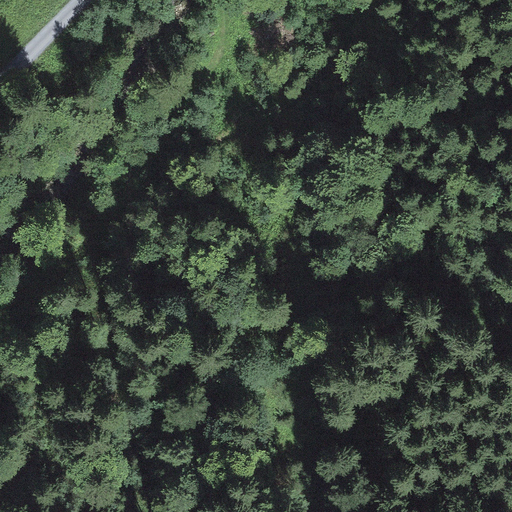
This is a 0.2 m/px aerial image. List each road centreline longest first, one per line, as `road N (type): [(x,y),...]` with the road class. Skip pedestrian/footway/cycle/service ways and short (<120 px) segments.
road 1 (track): [(222,0),(222,32),(208,67),(138,175)]
road 2 (unclassified): [(83,0),(0,87)]
